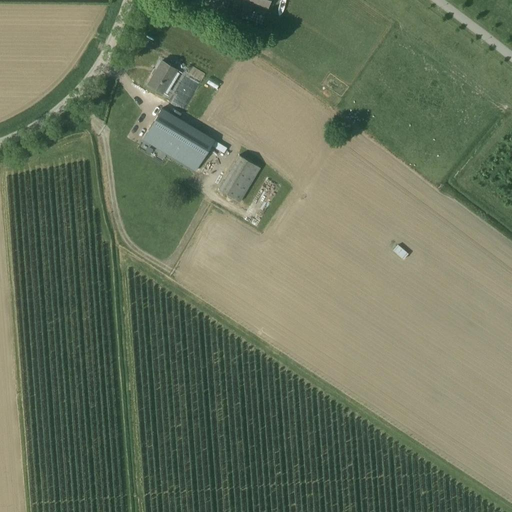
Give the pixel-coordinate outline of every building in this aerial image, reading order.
[(236,0),(233,8),(249,13),(252,2),(267,7),(269,0),(236,0)] [(162,93),(176,70),(162,61),(148,84),(162,93)] [(162,108),(142,140),(194,171),(213,139),(162,108)] [(213,142),(211,147),(223,152),(225,147),(213,142)] [(239,202),(260,168),(238,155),(218,189),(239,202)] [(409,254),(398,245),(393,250),(404,260),(409,254)]
